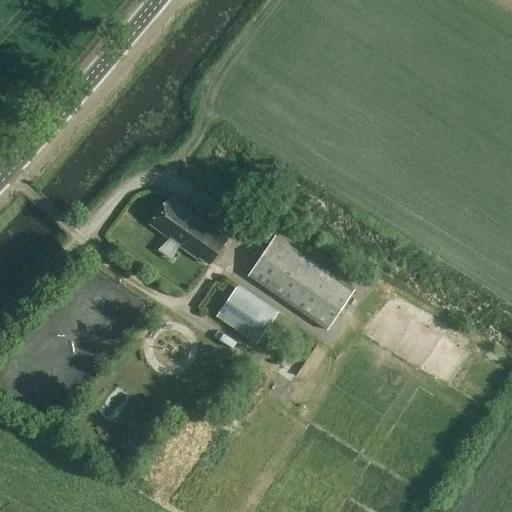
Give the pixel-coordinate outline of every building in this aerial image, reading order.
[(150,224),(156,228),(213,266),(230,240),(167,198),(150,224)] [(326,332),(353,292),(274,238),(247,278),(326,332)] [(257,345),(279,313),(239,286),(217,317),(257,345)] [(149,330),(149,357),(180,357),(179,330),(149,330)] [(125,439),(120,446),(129,453),(134,445),(125,439)]
